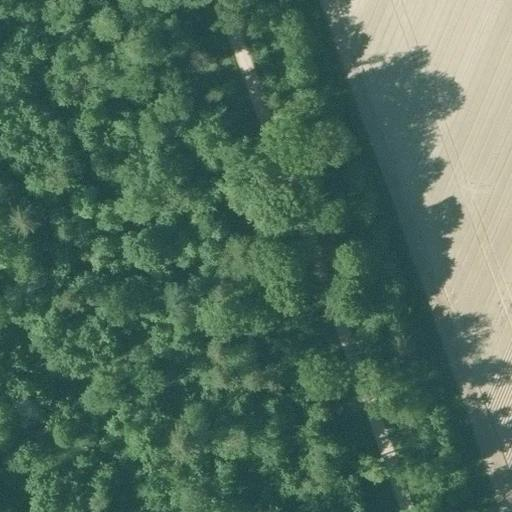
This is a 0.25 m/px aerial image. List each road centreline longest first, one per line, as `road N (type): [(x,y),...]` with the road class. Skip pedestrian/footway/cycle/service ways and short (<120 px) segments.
road 1 (track): [(219,0),(407,511)]
road 2 (track): [(324,0),(466,407)]
